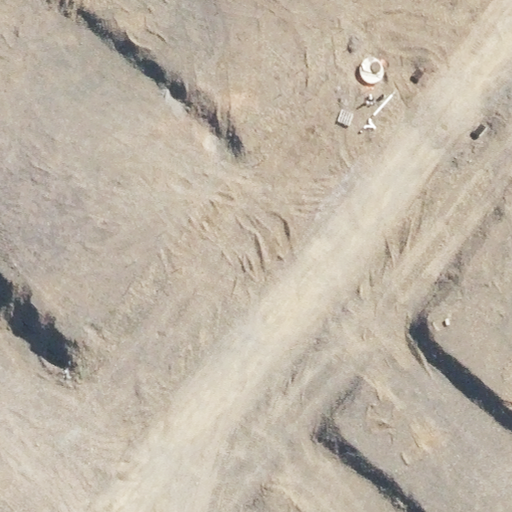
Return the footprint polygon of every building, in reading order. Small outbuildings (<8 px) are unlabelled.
[(335,0),(136,0),(251,98),(335,0)] [(220,126),(112,35),(0,165),(0,208),(87,282),(220,126)] [(511,218),(449,293),(511,345),(511,218)] [(0,353),(14,338),(0,326),(0,353)] [(418,511),(334,444),(277,511),(418,511)]
